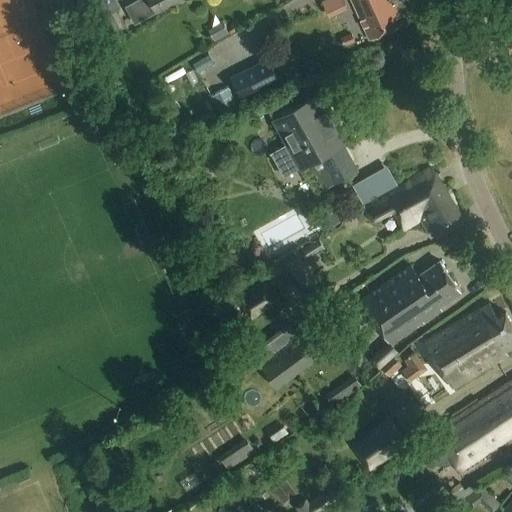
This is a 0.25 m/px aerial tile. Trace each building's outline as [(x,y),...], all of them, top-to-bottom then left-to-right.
[(115,0),(86,0),(96,21),(120,9),(115,0)] [(147,0),(156,15),(184,0),(147,0)] [(322,0),(330,15),(348,7),(344,0),(322,0)] [(399,20),(389,0),(349,0),(369,42),(397,30),(393,22),(399,20)] [(118,36),(109,19),(96,26),(106,43),(118,36)] [(351,35),(340,39),(343,48),(354,43),(351,35)] [(280,84),(273,69),(267,59),(230,78),(243,105),(281,86),(280,84)] [(213,92),(221,114),(239,107),(231,85),(213,92)] [(285,96),(266,106),(274,120),(287,143),(271,153),(284,176),(300,167),(302,170),(310,165),(322,158),(337,183),(337,184),(358,172),(344,146),(349,143),(345,136),(326,101),(322,93),(293,110),(285,96)] [(209,153),(194,164),(198,169),(196,180),(204,190),(225,174),(209,153)] [(373,227),(394,214),(403,230),(421,219),(430,233),(460,215),(433,167),(362,210),(373,227)] [(358,183),(352,186),(363,206),(373,200),(372,198),(362,180),(358,183)] [(316,242),(301,252),(308,261),(322,251),(316,242)] [(299,257),(285,266),(302,288),(315,279),(299,257)] [(462,292),(441,261),(419,276),(412,265),(361,300),(391,345),(442,310),(440,307),(462,292)] [(235,299),(249,321),(279,302),(265,280),(235,299)] [(499,316),(490,303),(425,342),(453,387),(509,355),(507,352),(511,348),(511,321),(506,312),(499,316)] [(289,323),(261,344),(272,358),(300,338),(289,323)] [(260,367),(277,391),(329,353),(312,330),(260,367)] [(388,342),(368,359),(378,371),(398,353),(388,342)] [(381,370),(389,378),(401,367),(393,359),(381,370)] [(511,381),(434,433),(462,475),(484,461),(481,455),(491,449),(495,454),(511,442),(511,381)] [(223,395),(205,406),(212,418),(231,408),(223,395)] [(389,418),(350,446),(369,471),(408,441),(389,418)] [(225,455),(231,465),(256,450),(250,440),(225,455)] [(459,483),(449,491),(457,502),(468,494),(465,490),(459,483)] [(307,500),(294,509),(295,511),(321,511),(333,503),(324,491),(309,503),(307,500)] [(511,511),(511,501),(502,511),(511,511)]
